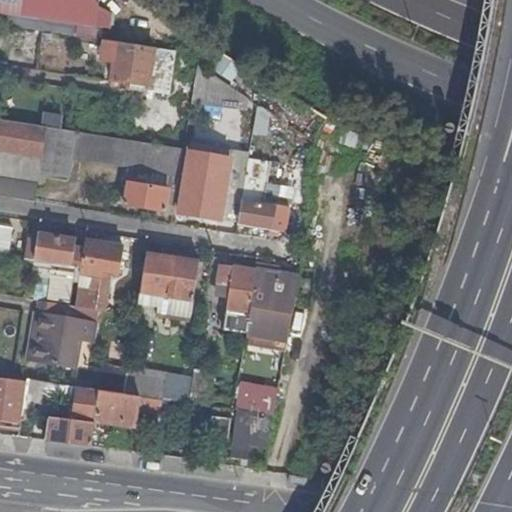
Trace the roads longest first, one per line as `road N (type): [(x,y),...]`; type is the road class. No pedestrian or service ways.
road 1 (motorway): [(511,166),(370,511)]
road 2 (motorway): [(281,0),(511,103)]
road 3 (motorway): [(511,324),(427,511)]
road 4 (secondary): [(295,511),(145,491)]
road 5 (primary): [(145,491),(62,504),(0,495)]
road 6 (secondary): [(145,491),(0,470)]
road 7 (motorway): [(511,45),(398,0)]
